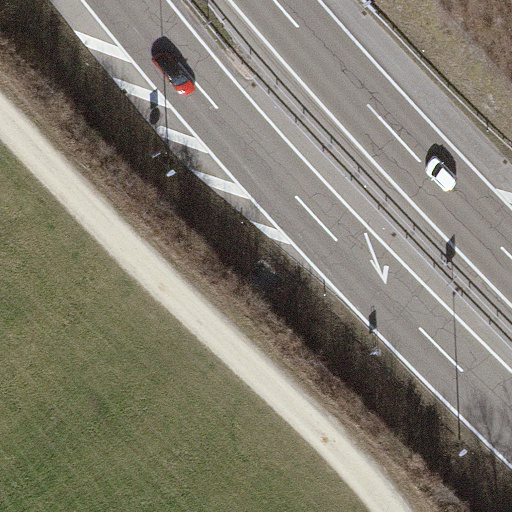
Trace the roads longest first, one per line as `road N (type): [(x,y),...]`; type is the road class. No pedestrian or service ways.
road 1 (motorway): [(127,0),(294,194),(511,419)]
road 2 (track): [(0,111),(366,476),(391,511)]
road 3 (motorway): [(511,257),(274,0)]
